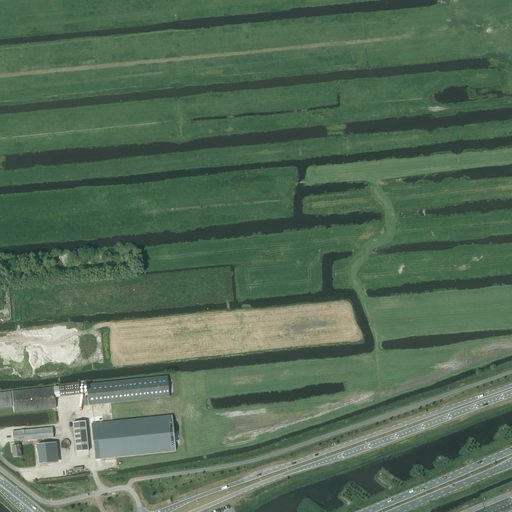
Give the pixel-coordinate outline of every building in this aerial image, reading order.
[(84,405),(139,400),(169,397),(167,376),(137,379),(87,384),(89,398),(84,399),(84,405)] [(59,388),(60,396),(80,394),(79,382),(59,384),(59,388)] [(55,397),(54,388),(54,387),(28,390),(12,392),(14,412),(28,410),(56,407),(55,397)] [(0,407),(12,407),(11,391),(0,392),(0,407)] [(110,422),(92,424),(95,459),(116,457),(175,451),(175,443),(173,432),(172,416),(110,422)] [(86,421),(73,423),(76,452),(89,451),(86,421)] [(12,431),(13,442),(14,442),(15,446),(12,446),(13,458),(21,457),(20,445),(19,446),(19,441),(53,438),(53,428),(12,431)] [(39,464),(56,462),(54,443),(37,444),(39,464)]
